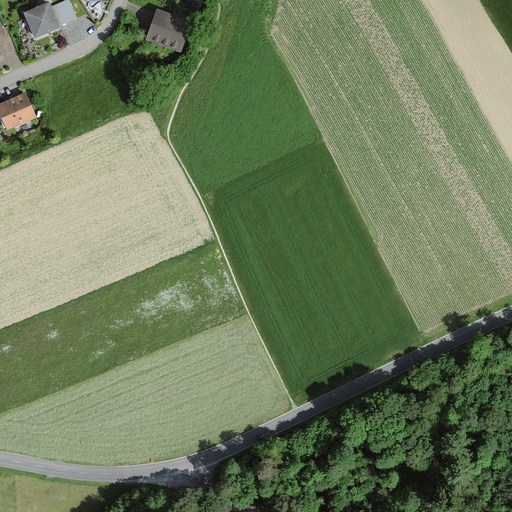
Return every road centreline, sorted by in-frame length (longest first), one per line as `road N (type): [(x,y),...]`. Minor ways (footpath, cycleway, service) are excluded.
road 1 (tertiary): [(511,312),(190,463)]
road 2 (tertiary): [(190,463),(103,474),(0,458)]
road 3 (residential): [(0,83),(96,39),(118,0)]
